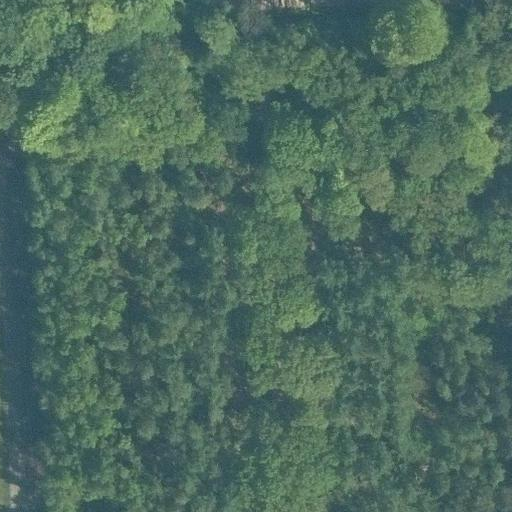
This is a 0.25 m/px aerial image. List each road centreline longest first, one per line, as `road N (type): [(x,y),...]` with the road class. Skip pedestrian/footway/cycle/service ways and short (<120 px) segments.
road 1 (track): [(61,82),(511,50)]
road 2 (track): [(290,511),(268,67)]
